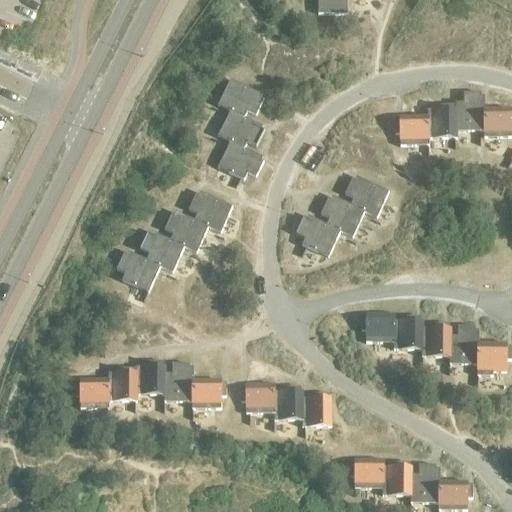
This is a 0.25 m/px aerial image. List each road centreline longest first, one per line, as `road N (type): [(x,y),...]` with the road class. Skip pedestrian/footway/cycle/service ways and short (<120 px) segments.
road 1 (secondary): [(0,300),(90,121)]
road 2 (secondary): [(69,111),(0,249)]
road 3 (secondary): [(90,121),(151,0)]
road 4 (secondary): [(125,0),(69,111)]
